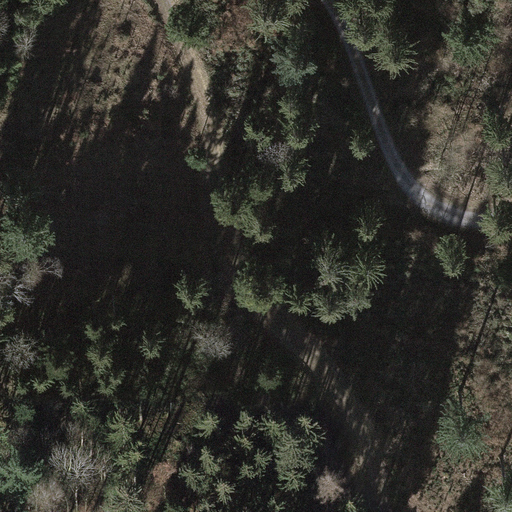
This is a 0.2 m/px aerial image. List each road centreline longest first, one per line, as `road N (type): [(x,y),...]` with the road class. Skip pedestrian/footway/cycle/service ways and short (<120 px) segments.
road 1 (track): [(169,0),(204,95),(236,268),(349,406),(368,456),(374,511)]
road 2 (track): [(511,217),(482,224),(435,210),(413,187),(338,24),(318,0)]
